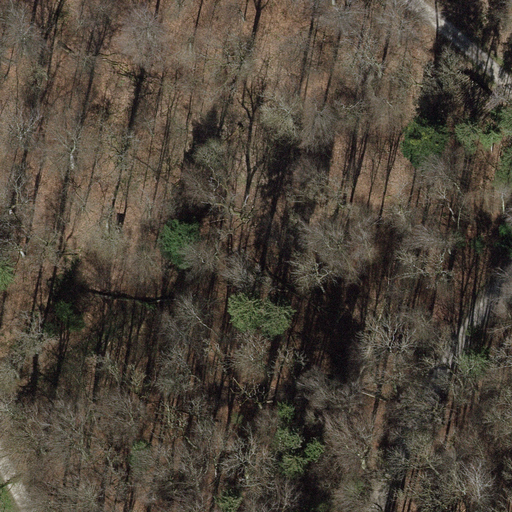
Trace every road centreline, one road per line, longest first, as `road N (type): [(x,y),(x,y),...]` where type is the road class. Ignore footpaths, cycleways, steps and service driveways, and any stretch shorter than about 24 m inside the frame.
road 1 (track): [(371,511),(511,261)]
road 2 (track): [(511,85),(412,0)]
